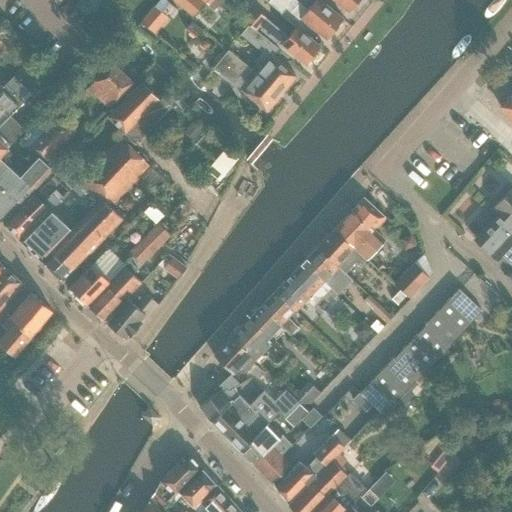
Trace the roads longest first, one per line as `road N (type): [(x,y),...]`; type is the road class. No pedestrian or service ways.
road 1 (residential): [(205,352),(379,172)]
road 2 (residential): [(124,359),(198,265),(247,166)]
road 3 (residential): [(379,172),(511,23)]
road 4 (residential): [(124,359),(0,245)]
road 5 (residential): [(275,511),(182,414)]
